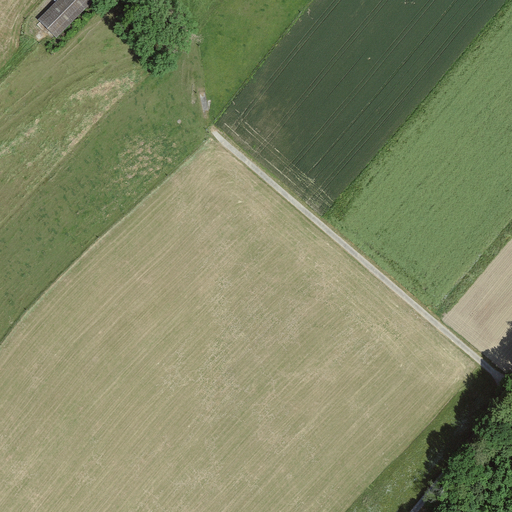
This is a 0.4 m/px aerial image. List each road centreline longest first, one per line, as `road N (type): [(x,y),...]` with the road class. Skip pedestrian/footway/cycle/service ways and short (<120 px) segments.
road 1 (track): [(139,0),(174,39),(217,138),(511,390)]
road 2 (track): [(511,392),(412,511)]
road 3 (track): [(116,0),(60,50),(0,72)]
